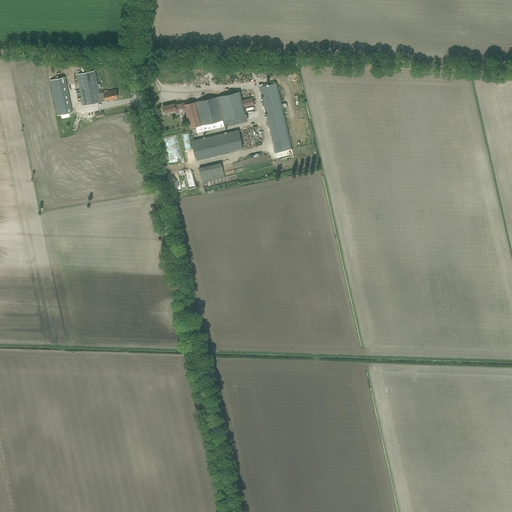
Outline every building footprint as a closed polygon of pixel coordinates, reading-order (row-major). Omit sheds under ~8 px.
[(77,75),(83,106),(118,98),(116,90),(107,91),(107,90),(103,91),(103,92),(99,93),(95,71),(77,75)] [(50,80),(57,115),(72,112),(64,77),(50,80)] [(262,84),(260,84),(260,86),(264,102),(261,102),(262,106),(264,106),(275,153),(291,149),(282,107),(286,106),(285,103),(281,104),(276,83),(262,86),(262,84)] [(174,104),(164,106),(165,112),(170,111),(176,110),(177,113),(186,111),(190,127),(197,126),(246,114),(244,107),(254,105),(252,97),(242,99),(240,91),(199,101),(184,104),(184,102),(175,104),(174,104)] [(192,140),(197,160),(243,149),(239,130),(192,140)] [(255,142),(262,140),(259,133),(253,135),(255,142)] [(273,170),(269,154),(228,164),(229,169),(234,168),(237,181),(244,179),(270,173),(270,171),(273,170)] [(199,168),(203,182),(224,177),(221,163),(199,168)]
